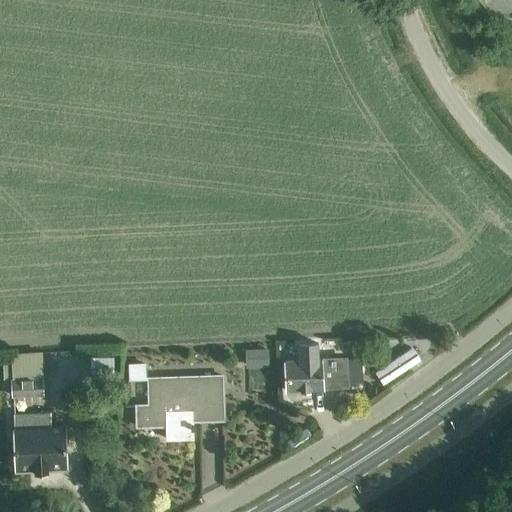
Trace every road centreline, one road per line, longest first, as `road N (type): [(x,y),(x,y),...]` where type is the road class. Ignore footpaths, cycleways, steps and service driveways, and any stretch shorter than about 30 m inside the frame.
road 1 (unclassified): [(208,511),(316,453),(445,367),(511,310)]
road 2 (primary): [(280,511),(455,399),(511,350)]
road 3 (unclassified): [(338,511),(511,394)]
road 4 (unclassified): [(511,169),(414,43),(399,0)]
